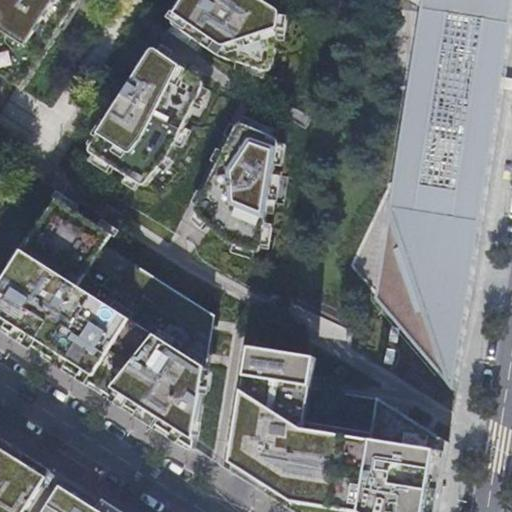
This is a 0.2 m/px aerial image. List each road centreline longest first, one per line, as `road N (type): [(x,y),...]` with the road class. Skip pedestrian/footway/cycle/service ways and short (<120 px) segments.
road 1 (residential): [(0,381),(207,511)]
road 2 (residential): [(511,342),(484,511)]
